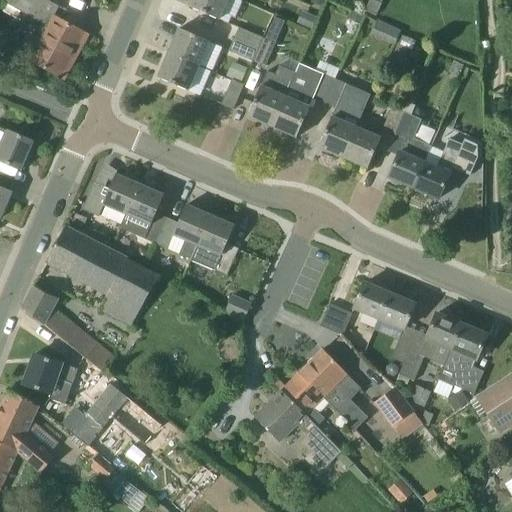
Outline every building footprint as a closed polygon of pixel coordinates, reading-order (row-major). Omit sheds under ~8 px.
[(60,6),(48,0),(4,0),(4,1),(45,24),(35,42),(28,39),(19,54),(62,78),(85,35),(53,19),(60,6)] [(219,19),(227,0),(191,0),(189,7),(219,19)] [(377,16),(384,1),(382,0),(369,0),(365,11),(377,16)] [(361,25),(365,15),(352,10),(348,19),(361,25)] [(317,18),(307,13),(302,25),(312,30),(317,18)] [(254,63),(265,68),(285,21),(275,16),(264,39),(259,51),(254,63)] [(259,51),(264,39),(239,28),(234,40),(259,51)] [(169,53),(199,66),(209,42),(179,29),(169,53)] [(254,63),(259,51),(234,40),(229,51),(254,63)] [(188,91),(199,66),(169,53),(158,78),(188,91)] [(236,64),(230,78),(241,83),(247,68),(236,64)] [(297,138),(313,99),(325,105),(336,81),(323,75),(324,74),(299,64),(292,82),(272,127),(297,138)] [(248,116),(272,127),(292,82),(267,71),(248,116)] [(233,110),(244,85),(227,78),(231,80),(221,105),(233,110)] [(343,158),(357,128),(371,96),(336,81),(325,105),(335,109),(319,147),(343,158)] [(213,125),(220,103),(204,98),(198,120),(213,125)] [(415,106),(409,104),(405,113),(395,135),(406,139),(389,178),(414,189),(425,163),(431,147),(413,139),(421,120),(411,116),(415,106)] [(395,135),(405,113),(392,107),(383,130),(395,135)] [(380,138),(357,128),(343,158),(368,169),(380,138)] [(0,160),(21,170),(33,142),(8,131),(1,148),(0,146),(0,160)] [(464,172),(472,153),(474,149),(450,139),(437,168),(425,163),(414,189),(439,199),(453,167),(464,172)] [(126,215),(140,185),(116,174),(108,193),(93,186),(82,212),(97,218),(103,205),(126,215)] [(156,244),(167,218),(156,213),(164,195),(140,185),(126,215),(127,216),(121,229),(156,244)] [(0,187),(0,217),(11,192),(0,187)] [(191,259),(210,215),(187,205),(179,223),(167,218),(156,244),(191,259)] [(210,215),(191,259),(227,275),(238,249),(227,244),(235,226),(210,215)] [(65,227),(47,263),(107,293),(99,308),(133,325),(159,275),(65,227)] [(136,256),(145,260),(149,252),(140,248),(136,256)] [(379,319),(390,293),(365,283),(354,309),(379,319)] [(25,309),(26,310),(43,324),(57,298),(35,286),(24,308),(25,309)] [(404,330),(415,304),(390,293),(379,319),(404,330)] [(233,295),(226,312),(244,320),(251,304),(233,295)] [(321,326),(343,336),(352,314),(330,304),(321,326)] [(445,366),(463,324),(437,313),(423,346),(413,341),(404,363),(397,382),(407,386),(410,379),(414,381),(424,357),(445,366)] [(462,389),(469,391),(475,393),(484,372),(473,367),(487,334),(463,324),(445,366),(444,369),(455,374),(450,384),(462,389)] [(404,363),(413,341),(401,336),(392,358),(404,363)] [(355,383),(348,375),(323,349),(299,374),(323,399),(324,398),(332,406),(355,383)] [(66,405),(73,385),(79,369),(35,354),(24,385),(52,394),(50,399),(66,405)] [(399,369),(396,365),(391,364),(387,367),(386,371),(389,376),(393,377),(397,374),(399,369)] [(314,409),(323,399),(299,374),(285,387),(278,379),(274,382),(282,390),(281,391),(317,427),(325,419),(314,409)] [(511,375),(478,398),(500,433),(511,425),(511,419),(511,420),(511,419),(511,375)] [(111,465),(118,456),(102,442),(129,409),(155,431),(147,441),(160,453),(174,437),(111,384),(85,415),(71,432),(98,454),(111,465)] [(432,392),(417,385),(410,401),(425,408),(432,392)] [(414,411),(396,387),(374,403),(392,427),(393,427),(403,440),(423,424),(413,411),(414,411)] [(353,464),(317,427),(281,391),(255,417),(280,442),(298,425),(307,434),(303,438),(315,449),(305,459),(320,473),(337,456),(349,468),(353,464)] [(448,400),(455,412),(470,402),(462,391),(448,400)] [(8,392),(0,408),(0,443),(17,452),(42,473),(55,458),(26,434),(39,407),(8,392)] [(0,489),(17,452),(0,443),(0,489)] [(98,474),(95,478),(102,484),(107,478),(110,480),(106,486),(130,505),(141,492),(114,470),(115,468),(111,465),(98,454),(88,466),(98,474)] [(166,501),(178,511),(180,511),(213,478),(200,465),(166,501)] [(407,486),(395,497),(401,504),(413,493),(407,486)]
